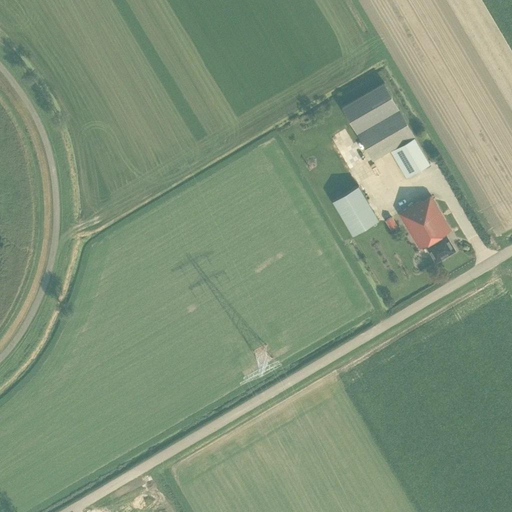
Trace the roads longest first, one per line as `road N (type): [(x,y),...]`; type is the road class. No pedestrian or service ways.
road 1 (unclassified): [(68,511),(511,250)]
road 2 (unclassified): [(0,358),(43,288),(57,209),(39,123),(0,66)]
